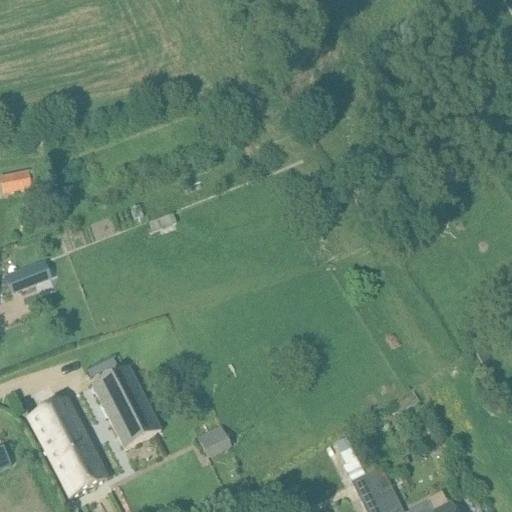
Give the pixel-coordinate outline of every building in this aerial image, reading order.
[(0,189),(1,196),(40,188),(37,172),(0,179),(0,189)] [(43,264),(4,278),(11,296),(50,281),(43,264)] [(160,435),(142,400),(128,371),(92,389),(124,453),(160,435)] [(392,402),(397,414),(419,406),(414,393),(392,402)] [(65,402),(28,421),(70,501),(107,482),(65,402)] [(220,428),(197,440),(207,462),(231,450),(220,428)] [(346,475),(359,469),(344,440),(333,445),(345,467),(343,468),(346,475)] [(443,444),(430,452),(436,463),(449,456),(443,444)] [(323,447),(269,486),(288,511),(318,511),(352,487),(323,447)] [(0,451),(0,472),(15,466),(8,448),(0,451)] [(361,468),(365,477),(383,511),(402,511),(380,469),(375,472),(370,463),(361,468)] [(453,466),(440,473),(445,483),(463,473),(457,463),(452,466),(453,466)] [(364,511),(383,511),(365,477),(351,484),(364,511)] [(267,497),(255,503),(258,511),(267,511),(273,509),(267,497)]
